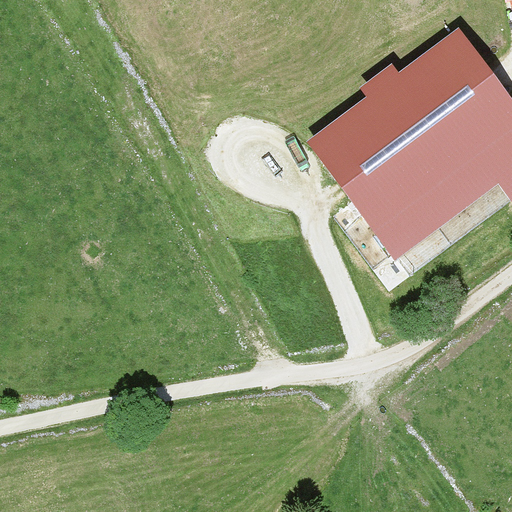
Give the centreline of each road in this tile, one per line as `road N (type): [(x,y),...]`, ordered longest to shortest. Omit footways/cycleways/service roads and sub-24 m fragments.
road 1 (unclassified): [(0,430),(291,375)]
road 2 (track): [(385,358),(308,208)]
